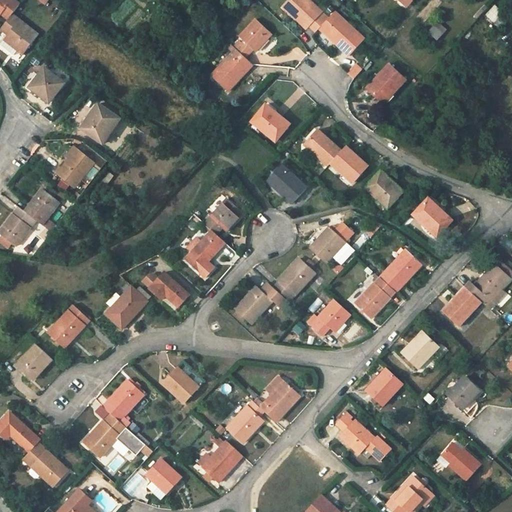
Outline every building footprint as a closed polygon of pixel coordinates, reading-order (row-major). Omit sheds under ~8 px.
[(0,0),(0,15),(1,14),(8,20),(12,14),(20,4),(14,0),(0,0)] [(299,16),(296,19),(307,30),(310,27),(316,33),(319,29),(329,19),(307,0),(291,0),(286,5),(299,16)] [(284,8),(296,19),(299,16),(286,5),(284,8)] [(495,7),(487,16),(495,23),(497,20),(503,25),(508,19),(495,7)] [(329,19),(319,29),(349,56),(365,40),(335,13),(329,19)] [(8,35),(4,39),(18,50),(24,54),(39,35),(12,14),(8,20),(1,29),(8,35)] [(244,41),(253,50),(256,52),(272,34),(257,20),(240,38),(244,41)] [(439,41),(448,30),(439,22),(429,32),(439,41)] [(18,50),(4,39),(0,44),(14,55),(18,50)] [(236,50),(245,58),(251,52),(241,43),(239,41),(234,47),(236,50)] [(241,43),(251,52),(253,50),(244,41),(241,43)] [(253,66),(245,58),(236,50),(211,76),(229,93),(253,66)] [(353,79),(361,70),(356,65),(348,74),(353,79)] [(390,66),(380,76),(382,78),(370,91),(384,104),(405,80),(390,66)] [(40,75),(30,88),(49,103),(65,83),(45,68),(40,75)] [(28,91),(30,88),(40,75),(37,72),(25,88),(28,91)] [(368,88),(370,91),(382,78),(380,76),(368,88)] [(81,128),(103,144),(120,119),(98,104),(81,128)] [(266,105),(252,123),(276,142),(290,125),(266,105)] [(331,164),(342,152),(318,130),(304,145),(328,167),(331,164)] [(92,150),(85,144),(80,149),(88,156),(92,150)] [(67,156),(71,159),(78,150),(75,147),(67,156)] [(342,152),(331,164),(353,184),(369,167),(346,147),(342,152)] [(76,187),(82,180),(89,186),(102,169),(78,150),(71,159),(59,173),(76,187)] [(307,188),(282,165),(267,181),(293,204),(307,188)] [(102,181),(107,185),(115,176),(110,172),(102,181)] [(382,172),(366,189),(388,209),(403,192),(382,172)] [(60,202),(55,198),(49,193),(43,189),(25,212),(36,221),(42,225),(60,202)] [(52,189),(49,193),(55,198),(58,194),(52,189)] [(432,196),(413,215),(437,237),(452,221),(444,213),(447,210),(432,196)] [(212,230),(217,235),(224,228),(227,231),(243,214),(227,200),(205,224),(212,230)] [(0,233),(5,237),(10,242),(16,246),(36,221),(25,212),(19,207),(0,231),(0,233)] [(53,222),(47,229),(52,233),(58,226),(53,222)] [(343,223),(336,230),(348,240),(354,233),(343,223)] [(46,241),(52,233),(47,229),(46,228),(40,236),(46,241)] [(346,242),(335,232),(330,228),(311,249),(326,264),(346,242)] [(226,243),(217,235),(212,230),(186,259),(200,272),(226,243)] [(348,240),(336,230),(335,232),(346,242),(348,240)] [(7,246),(10,242),(5,237),(2,241),(7,246)] [(406,250),(380,277),(396,292),(421,264),(406,250)] [(307,258),(304,262),(310,268),(314,264),(307,258)] [(316,273),(310,268),(304,262),(300,259),(274,287),(274,288),(289,302),(316,273)] [(471,282),(466,287),(481,302),(490,309),(495,304),(491,300),(501,290),(510,279),(495,265),(475,286),(471,282)] [(151,275),(144,282),(151,289),(162,300),(166,296),(179,307),(189,295),(165,273),(160,279),(154,275),(153,276),(151,275)] [(396,292),(380,277),(378,275),(372,281),(375,284),(356,305),(371,319),(396,292)] [(269,283),(262,291),(268,296),(274,288),(274,287),(269,283)] [(148,301),(131,286),(106,314),(122,329),(148,301)] [(268,296),(262,291),(257,286),(236,310),(252,324),(273,301),(283,310),(289,302),(274,288),(268,296)] [(459,326),(481,302),(466,287),(443,311),(459,326)] [(504,293),(501,290),(491,300),(495,304),(504,293)] [(169,299),(166,302),(177,312),(180,308),(169,299)] [(350,315),(335,300),(319,318),(320,320),(318,322),(316,320),(311,326),(322,336),(330,328),(334,332),(350,315)] [(90,320),(74,305),(50,332),(66,347),(90,320)] [(300,321),(290,333),(298,339),(307,327),(300,321)] [(402,353),(418,369),(439,347),(423,331),(402,353)] [(53,359),(37,345),(18,366),(34,380),(53,359)] [(178,368),(164,384),(185,403),(199,387),(178,368)] [(403,384),(386,368),(366,390),(382,405),(403,384)] [(465,376),(448,395),(462,409),(480,391),(465,376)] [(111,414),(120,421),(145,394),(129,379),(104,407),(111,414)] [(285,381),(260,407),(264,411),(276,422),(301,396),(285,381)] [(249,387),(247,390),(256,398),(258,396),(249,387)] [(425,399),(432,405),(437,399),(429,393),(425,399)] [(260,416),(264,411),(260,407),(253,400),(227,429),(243,444),(264,420),(260,416)] [(336,424),(342,429),(352,417),(347,412),(336,424)] [(12,436),(30,453),(39,443),(41,441),(11,413),(0,424),(0,432),(7,440),(12,436)] [(127,428),(120,421),(111,414),(106,419),(108,420),(120,431),(122,433),(127,428)] [(342,429),(344,431),(355,420),(352,417),(342,429)] [(108,420),(106,423),(118,434),(120,431),(108,420)] [(375,439),(355,420),(344,431),(340,435),(360,454),(366,448),(381,462),(392,449),(377,436),(375,439)] [(119,436),(118,434),(106,423),(104,421),(85,442),(100,456),(119,436)] [(208,473),(213,477),(219,482),(243,456),(227,442),(212,458),(207,453),(199,462),(204,466),(203,468),(208,473)] [(69,470),(39,443),(30,453),(24,459),(33,467),(30,470),(31,474),(35,478),(39,478),(42,475),(54,486),(69,470)] [(449,465),(468,481),(482,465),(463,449),(461,452),(452,443),(442,455),(451,463),(449,465)] [(182,478),(162,459),(147,474),(153,481),(146,489),(160,501),(182,478)] [(210,481),(213,477),(208,473),(205,477),(210,481)] [(407,511),(414,511),(422,504),(432,493),(413,476),(387,505),(394,511),(406,511),(407,511)] [(59,511),(94,511),(88,505),(92,501),(80,490),(59,511)] [(436,496),(432,493),(422,504),(426,507),(436,496)] [(304,511),(340,511),(321,495),(304,511)]
